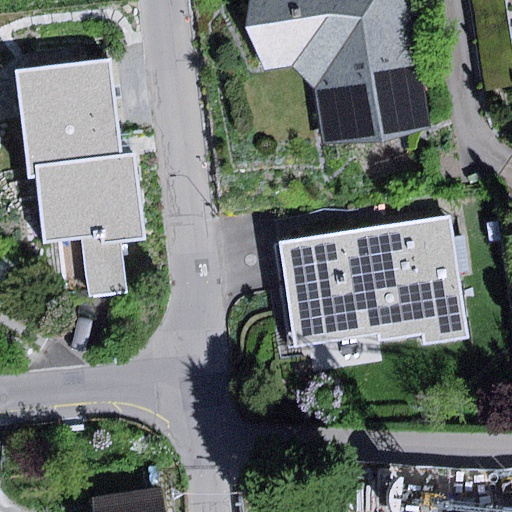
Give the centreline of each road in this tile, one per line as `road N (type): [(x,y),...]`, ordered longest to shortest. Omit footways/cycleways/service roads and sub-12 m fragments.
road 1 (residential): [(164,0),(201,379)]
road 2 (residential): [(511,445),(207,439)]
road 3 (residential): [(0,396),(201,379)]
